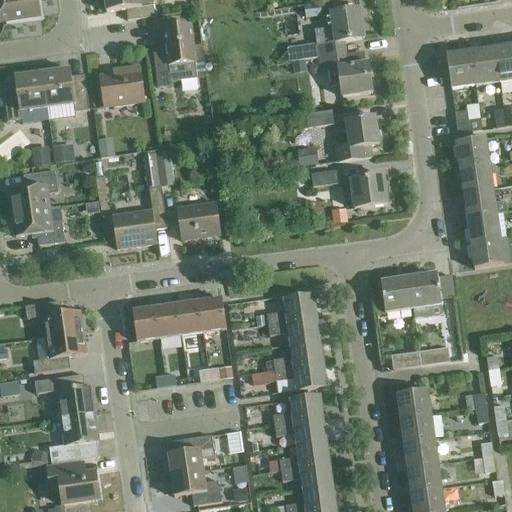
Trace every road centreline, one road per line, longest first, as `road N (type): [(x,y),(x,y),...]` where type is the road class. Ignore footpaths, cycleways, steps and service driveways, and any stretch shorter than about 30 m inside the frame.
road 1 (residential): [(347,256),(439,244),(406,31)]
road 2 (residential): [(382,511),(347,256)]
road 3 (residential): [(347,256),(103,288)]
road 4 (residential): [(103,288),(136,511)]
